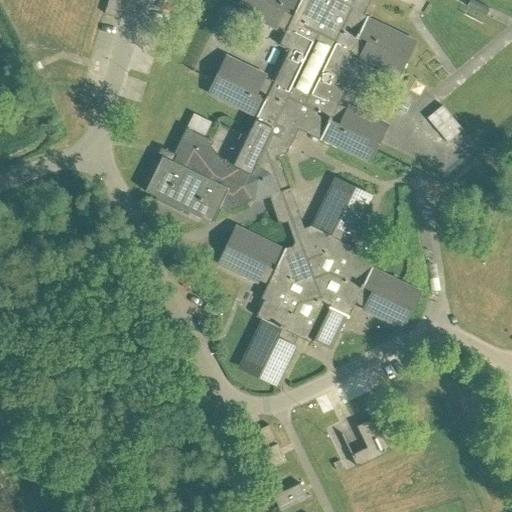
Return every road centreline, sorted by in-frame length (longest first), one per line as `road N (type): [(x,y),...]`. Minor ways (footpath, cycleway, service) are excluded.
road 1 (residential): [(91,148),(217,386),(246,405),(275,402),(438,330),(511,366)]
road 2 (residential): [(511,33),(420,111),(401,145)]
road 3 (residential): [(91,148),(140,0)]
